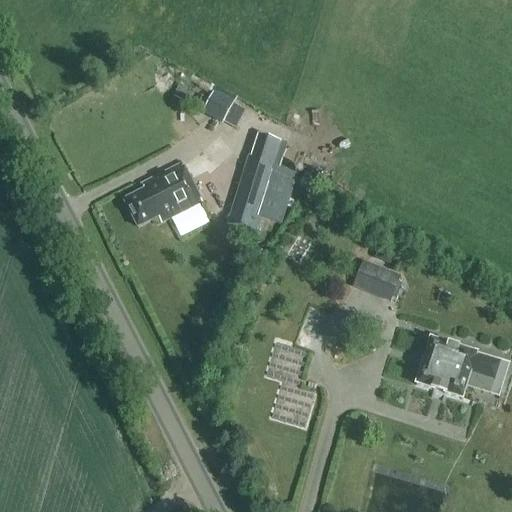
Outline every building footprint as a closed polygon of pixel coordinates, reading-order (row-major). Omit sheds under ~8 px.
[(213,94),(201,116),(222,127),(234,104),(213,94)] [(279,171),(287,145),(256,135),(249,158),(247,158),(225,228),(256,237),(261,220),(257,219),(273,169),(279,171)] [(160,226),(200,205),(181,168),(140,188),(143,193),(122,204),(137,231),(157,220),(160,226)] [(400,279),(388,274),(377,300),(390,305),(400,279)] [(415,388),(462,403),(466,390),(491,398),(502,364),(477,357),(478,355),(430,340),(415,388)] [(315,396),(284,389),(278,413),(310,420),(315,396)]
